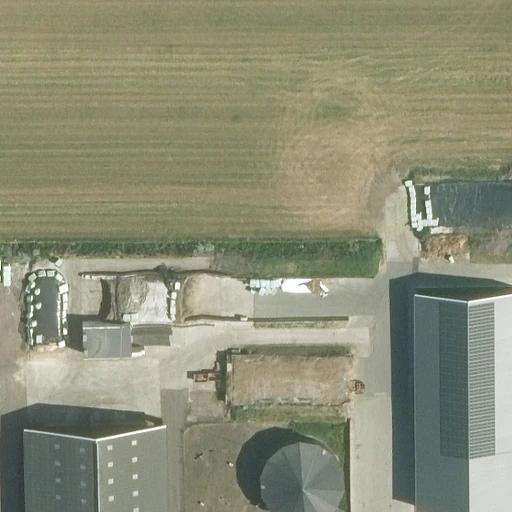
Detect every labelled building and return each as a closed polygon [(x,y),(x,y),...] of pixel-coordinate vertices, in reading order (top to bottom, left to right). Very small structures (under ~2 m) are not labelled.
[(180,271),(182,308),(220,306),(219,270),(180,271)] [(172,358),(167,278),(126,281),(128,311),(132,311),(134,337),(139,337),(140,353),(148,352),(149,360),(172,358)] [(511,507),(511,287),(411,289),(413,509),(511,507)] [(274,290),(252,291),(254,330),(276,329),(274,290)] [(344,352),(370,350),(369,334),(343,336),(344,352)] [(283,403),(282,377),(257,378),(259,413),(300,412),(300,403),(283,403)] [(199,421),(198,397),(178,398),(179,422),(199,421)] [(167,511),(165,421),(23,425),(24,511),(167,511)] [(350,429),(351,451),(361,450),(360,429),(350,429)] [(342,485),(341,469),(335,455),(324,444),(310,438),(295,437),(280,442),(268,452),(261,466),(258,481),(262,496),(271,508),(275,511),(325,511),(327,511),(337,499),(342,485)]
